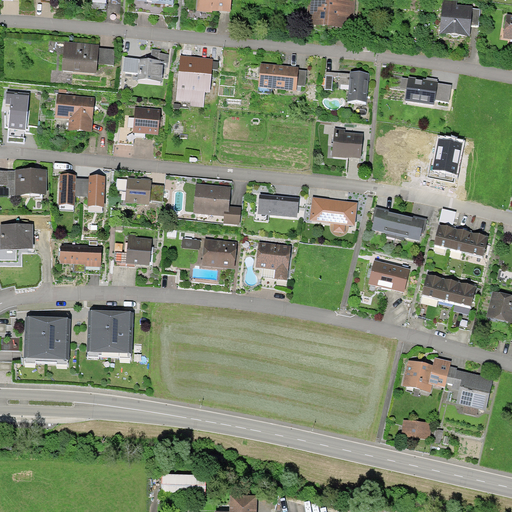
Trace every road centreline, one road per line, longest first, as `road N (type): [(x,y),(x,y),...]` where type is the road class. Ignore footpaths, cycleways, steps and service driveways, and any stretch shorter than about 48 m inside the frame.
road 1 (residential): [(0,304),(71,291),(226,300),(382,327),(511,363)]
road 2 (secondary): [(0,402),(171,415),(511,487)]
road 3 (residential): [(0,159),(372,188),(511,220)]
road 4 (residential): [(0,20),(379,54),(511,77)]
